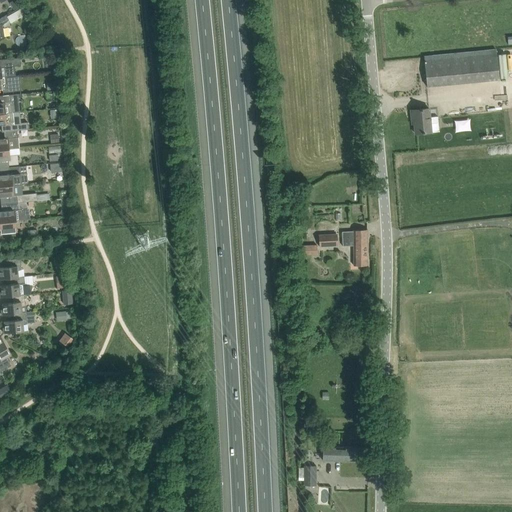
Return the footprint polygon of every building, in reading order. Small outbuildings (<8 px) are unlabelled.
[(23,7),(9,15),(13,22),(26,14),(27,14),(25,10),(23,7)] [(0,39),(5,37),(2,23),(9,20),(6,15),(0,18),(0,39)] [(424,56),(424,60),(427,86),(499,79),(496,49),(424,56)] [(0,77),(12,76),(16,76),(15,66),(21,65),(21,57),(0,59),(0,77)] [(3,92),(14,91),(12,76),(0,77),(0,88),(3,88),(3,92)] [(55,82),(47,83),(47,91),(56,90),(55,82)] [(0,113),(19,112),(20,112),(19,97),(18,94),(0,95),(0,113)] [(415,134),(431,132),(440,131),(438,117),(430,118),(429,108),(411,110),(412,118),(414,118),(415,134)] [(20,120),(19,112),(0,113),(0,124),(7,124),(14,123),(20,123),(20,120)] [(15,130),(18,130),(28,129),(28,122),(20,123),(14,123),(15,130)] [(0,149),(9,149),(19,148),(18,130),(15,130),(4,131),(5,138),(0,138),(0,149)] [(58,134),(50,135),(51,143),(59,142),(58,134)] [(10,155),(9,149),(0,149),(0,160),(8,160),(9,165),(19,164),(18,154),(10,155)] [(61,163),(50,164),(51,172),(62,171),(61,163)] [(0,174),(0,186),(13,185),(12,174),(20,173),(20,166),(9,167),(10,174),(0,174)] [(26,202),(37,201),(37,193),(23,194),(23,191),(21,190),(13,191),(13,185),(0,186),(0,197),(1,204),(18,202),(26,202)] [(29,208),(19,209),(18,202),(1,204),(2,211),(0,211),(0,222),(16,221),(31,219),(29,208)] [(0,233),(17,232),(16,221),(0,222),(0,233)] [(354,229),(354,231),(342,232),(343,246),(350,246),(349,240),(354,240),(354,265),(368,265),(367,229),(354,229)] [(337,234),(319,235),(320,247),(338,246),(337,234)] [(317,245),(302,245),(303,255),(318,255),(317,245)] [(65,264),(64,256),(61,256),(56,257),(57,265),(65,264)] [(18,271),(22,269),(21,258),(9,260),(9,266),(0,267),(0,279),(11,278),(18,277),(18,271)] [(68,287),(67,275),(56,276),(57,288),(68,287)] [(20,295),(31,294),(33,285),(25,283),(24,276),(18,277),(11,278),(11,284),(1,285),(2,291),(0,291),(0,294),(0,297),(12,296),(20,295)] [(63,290),(64,304),(73,303),(71,289),(63,290)] [(22,313),(21,307),(25,305),(25,297),(27,297),(26,294),(31,294),(20,295),(12,296),(13,302),(3,303),(3,309),(1,309),(2,315),(14,314),(22,313)] [(67,319),(66,312),(66,311),(58,312),(59,320),(67,319)] [(27,312),(26,312),(22,313),(14,314),(15,320),(5,321),(5,327),(3,327),(4,333),(24,331),(23,324),(27,323),(35,322),(34,312),(27,312)] [(0,370),(0,371),(11,365),(6,356),(11,353),(1,336),(0,336),(0,370)] [(64,343),(65,345),(68,347),(74,339),(69,336),(64,343)] [(324,447),(324,461),(342,461),(357,461),(358,448),(324,447)] [(316,465),(306,465),(304,465),(304,467),(299,467),(299,480),(304,480),(303,485),(316,485),(316,465)]
